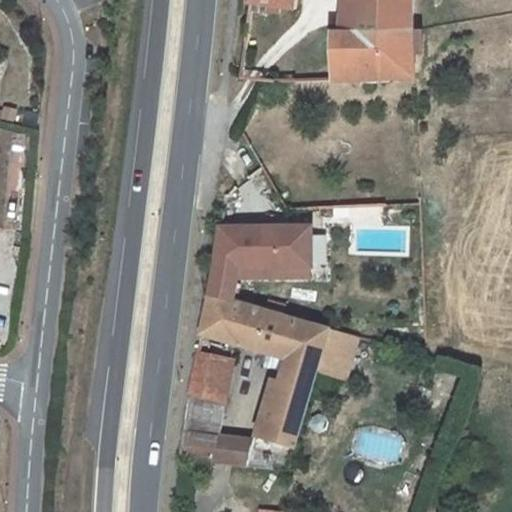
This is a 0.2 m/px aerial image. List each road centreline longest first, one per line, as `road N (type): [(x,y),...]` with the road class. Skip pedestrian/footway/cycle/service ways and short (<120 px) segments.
road 1 (secondary): [(143,511),(202,0)]
road 2 (secondary): [(159,0),(102,511)]
road 3 (unclassified): [(29,386),(65,52),(58,13),(45,0)]
road 4 (unclassified): [(24,511),(29,386)]
